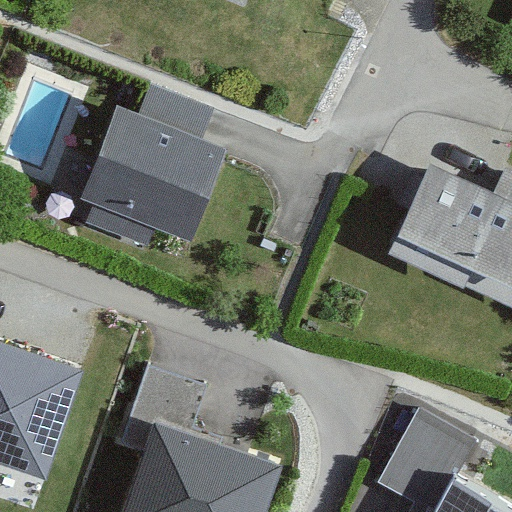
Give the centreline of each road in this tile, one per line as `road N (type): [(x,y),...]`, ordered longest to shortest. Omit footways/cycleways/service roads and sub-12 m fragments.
road 1 (residential): [(315,511),(342,443),(332,393),(313,365),(0,252)]
road 2 (residential): [(433,0),(398,73),(511,119)]
